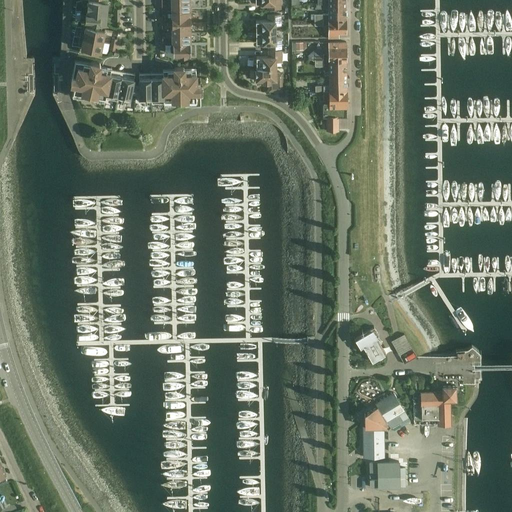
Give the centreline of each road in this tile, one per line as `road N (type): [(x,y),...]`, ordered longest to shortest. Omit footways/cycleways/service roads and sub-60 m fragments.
road 1 (residential): [(342,511),(343,209),(325,156)]
road 2 (residential): [(325,156),(284,105),(226,81),(222,0)]
road 3 (secondary): [(75,511),(0,337)]
road 4 (residential): [(325,156),(342,147),(353,126),(351,0)]
